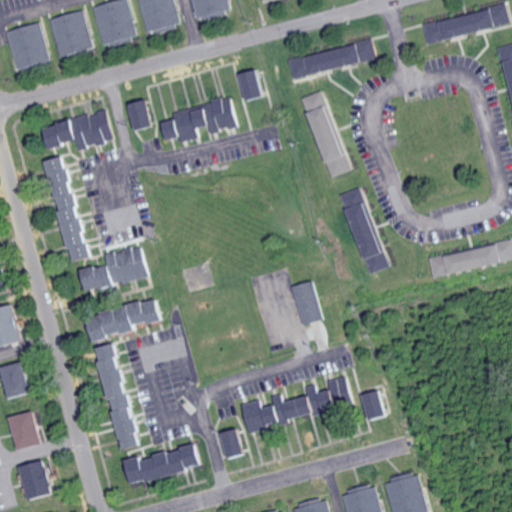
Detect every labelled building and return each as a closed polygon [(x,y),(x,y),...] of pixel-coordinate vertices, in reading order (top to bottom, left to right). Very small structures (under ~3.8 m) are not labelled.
[(142,37),(130,0),(118,0),(96,7),(107,47),(142,37)] [(141,0),(151,33),(184,24),(177,0),(141,0)] [(194,0),(200,21),(234,13),(231,0),(194,0)] [(426,24),(430,42),(511,23),(511,19),(509,5),(426,24)] [(53,17),(62,57),(96,49),(88,10),(53,17)] [(9,30),(20,69),(54,60),(43,21),(9,30)] [(298,77),(374,59),(370,41),(293,59),(298,77)] [(511,93),(511,43),(502,45),(511,93)] [(251,99),(270,94),(262,68),(244,73),(251,99)] [(355,169),(324,89),(306,96),(337,176),(355,169)] [(243,125),(236,97),(176,112),(178,119),(166,122),(170,139),(185,135),(187,141),(204,136),(202,128),(214,124),(217,132),(243,125)] [(140,130),(159,124),(152,98),(133,103),(140,130)] [(49,124),(54,146),(82,140),(83,147),(118,139),(112,110),(49,124)] [(54,159),(71,250),(77,248),(79,260),(93,257),(73,155),(54,159)] [(365,186),(347,193),(374,273),(393,266),(365,186)] [(437,276),(511,260),(511,240),(433,257),(437,276)] [(155,276),(148,245),(110,253),(112,264),(88,269),(92,290),(155,276)] [(0,294),(12,291),(3,254),(0,254),(0,294)] [(328,320),(322,280),(300,284),(306,324),(328,320)] [(92,316),(99,340),(142,328),(141,325),(169,317),(163,296),(92,316)] [(0,307),(0,346),(29,340),(20,303),(0,307)] [(104,346),(125,448),(143,445),(122,342),(104,346)] [(3,367),(12,398),(37,391),(27,359),(3,367)] [(333,391),(326,392),(328,408),(357,404),(354,377),(332,379),(333,391)] [(253,429),(321,414),(319,405),(327,403),(322,384),(310,387),(312,396),(290,401),(288,393),(277,396),(279,405),(268,407),(267,399),(247,404),(253,429)] [(375,419),(393,415),(387,389),(369,394),(375,419)] [(14,417),(23,449),(47,442),(38,410),(14,417)] [(249,455),(246,428),(227,431),(231,457),(249,455)] [(25,465),(33,499),(58,493),(51,459),(25,465)] [(391,481),(396,511),(432,511),(426,475),(391,481)] [(350,511),(387,511),(380,484),(346,493),(350,511)] [(333,511),(331,499),(297,507),(298,511),(333,511)]
